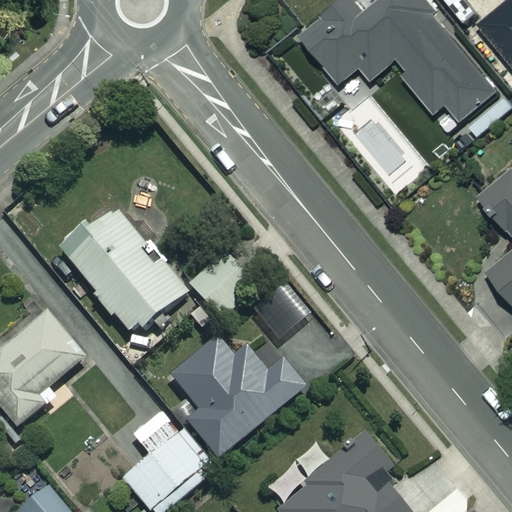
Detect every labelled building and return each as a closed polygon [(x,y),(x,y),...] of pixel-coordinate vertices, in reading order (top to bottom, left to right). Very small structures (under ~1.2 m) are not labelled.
[(363,69),(374,83),(402,61),(411,73),(406,77),(437,116),(449,106),(463,124),(502,93),(428,0),(380,0),(367,11),(357,0),(346,0),(302,35),(342,86),(363,69)] [(511,2),(483,27),(511,61),(511,2)] [(511,173),(483,197),(511,232),(511,255),(491,274),(511,299),(511,173)] [(67,253),(101,293),(95,299),(113,320),(119,315),(135,333),(142,327),(146,332),(192,293),(162,258),(157,263),(115,213),(67,253)] [(250,288),(230,265),(198,293),(218,316),(250,288)] [(87,360),(50,314),(5,351),(0,345),(0,404),(21,430),(54,403),(46,393),(87,360)] [(250,347),(217,343),(171,380),(198,413),(187,422),(218,461),(309,389),(284,358),(268,371),(250,347)] [(170,511),(220,469),(188,431),(183,436),(164,414),(136,438),(152,457),(125,480),(152,511),(170,511)] [(410,511),(384,478),(398,467),(372,435),(278,510),(279,511),(410,511)] [(70,511),(52,489),(24,511),(70,511)]
